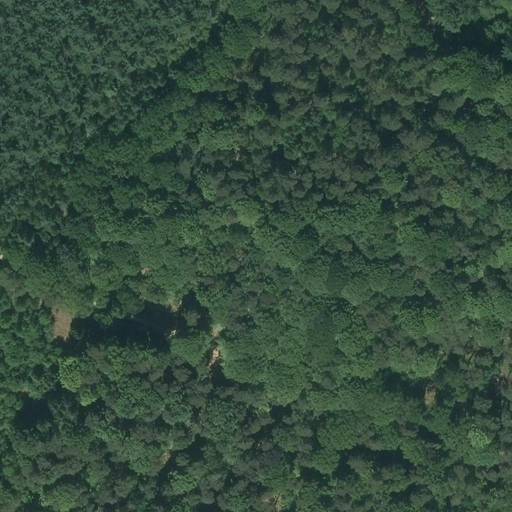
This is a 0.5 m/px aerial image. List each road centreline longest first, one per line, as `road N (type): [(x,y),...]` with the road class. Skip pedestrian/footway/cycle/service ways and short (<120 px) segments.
road 1 (track): [(288,511),(326,407),(104,304)]
road 2 (track): [(104,304),(119,287),(223,34),(250,0)]
road 3 (track): [(391,0),(511,203)]
